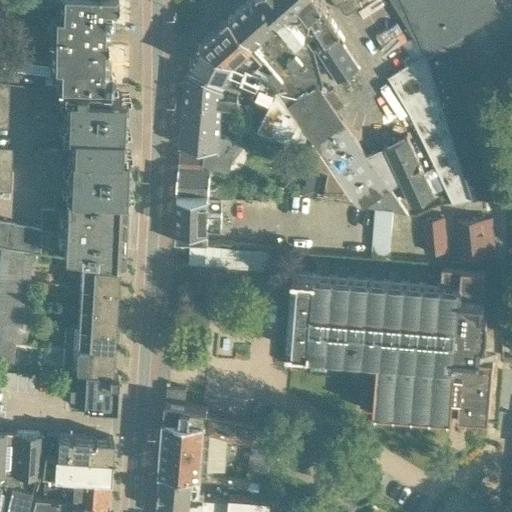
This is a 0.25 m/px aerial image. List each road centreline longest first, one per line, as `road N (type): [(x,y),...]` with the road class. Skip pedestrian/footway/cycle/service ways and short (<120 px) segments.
road 1 (unclassified): [(139,423),(154,213),(156,0)]
road 2 (residential): [(139,423),(0,411)]
